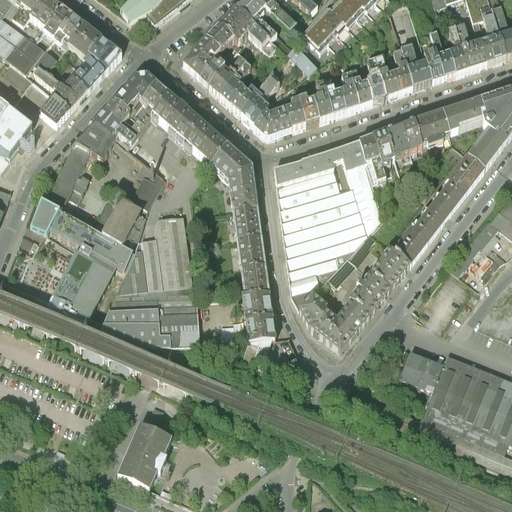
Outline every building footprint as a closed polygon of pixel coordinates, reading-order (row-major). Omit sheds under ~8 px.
[(0,0),(0,26),(1,25),(11,9),(0,0)] [(0,0),(11,9),(17,0),(0,0)] [(30,0),(17,0),(11,9),(19,15),(21,13),(30,0)] [(42,2),(39,0),(30,0),(21,13),(28,18),(23,23),(21,21),(16,27),(23,33),(29,25),(45,4),(42,2)] [(143,0),(137,3),(132,9),(120,22),(123,26),(129,35),(146,26),(154,37),(183,14),(200,0),(143,0)] [(137,3),(143,0),(124,0),(132,9),(137,3)] [(265,17),(289,39),(295,32),(276,14),(275,15),(271,11),(277,5),(271,0),(251,0),(251,1),(249,3),(265,17)] [(271,0),(277,5),(281,0),(285,0),(310,21),(317,15),(304,4),(299,0),(271,0)] [(364,15),(348,0),(343,0),(337,7),(356,24),(364,15)] [(366,0),(348,0),(364,15),(366,17),(375,8),(366,0)] [(443,0),(439,0),(431,3),(441,38),(447,36),(454,34),(446,9),(443,0)] [(443,0),(446,9),(465,2),(463,0),(443,0)] [(483,25),(492,22),(490,17),(485,0),(463,0),(465,2),(473,28),(483,25)] [(485,0),(490,17),(499,14),(494,0),(485,0)] [(235,18),(271,51),(277,44),(261,30),(254,29),(257,26),(257,27),(259,27),(263,23),(261,22),(265,17),(249,3),(236,17),(235,18)] [(431,3),(419,6),(430,41),(435,39),(436,42),(442,40),(441,38),(431,3)] [(55,12),(45,4),(29,25),(44,38),(61,17),(55,12)] [(419,6),(407,10),(409,16),(416,37),(419,49),(426,47),(426,45),(431,44),(430,41),(419,6)] [(337,7),(329,16),(345,31),(347,34),(356,24),(337,7)] [(388,16),(396,44),(406,40),(416,37),(409,16),(399,19),(397,13),(388,16)] [(345,31),(329,16),(327,14),(318,23),(336,40),(345,31)] [(506,35),(499,14),(490,17),(492,22),(505,65),(510,63),(511,62),(511,39),(504,41),(504,39),(506,38),(505,36),(506,35)] [(67,21),(61,17),(44,38),(41,42),(51,49),(71,25),(67,21)] [(220,34),(219,36),(234,50),(237,53),(246,43),(269,63),(275,56),(271,51),(235,18),(220,34)] [(489,46),(480,50),(486,70),(502,65),(505,65),(492,22),(483,25),(489,46)] [(336,40),(318,23),(309,32),(328,49),(336,40)] [(43,59),(1,25),(0,26),(0,63),(7,69),(25,82),(33,73),(43,59)] [(74,27),(71,25),(51,49),(44,58),(56,68),(67,53),(82,34),(74,27)] [(463,31),(454,34),(467,76),(470,75),(486,70),(480,50),(470,53),(463,31)] [(319,59),(328,49),(309,32),(301,42),(319,59)] [(94,43),(82,34),(67,53),(85,67),(88,65),(100,48),(94,43)] [(454,34),(447,36),(454,57),(448,59),(455,80),(464,77),(467,76),(454,34)] [(207,48),(206,49),(220,61),(220,62),(227,55),(228,56),(234,50),(219,36),(207,48)] [(431,44),(435,57),(443,84),(455,80),(448,59),(442,61),(436,42),(435,39),(430,41),(431,44)] [(396,44),(400,56),(410,53),(406,40),(396,44)] [(291,58),(277,44),(271,51),(275,56),(286,65),(288,61),(291,58)] [(110,56),(100,48),(88,65),(106,80),(110,75),(121,64),(110,56)] [(203,52),(182,75),(196,86),(198,87),(210,74),(206,71),(210,66),(214,68),(220,61),(206,49),(203,52)] [(400,56),(412,94),(415,93),(432,88),(426,69),(416,72),(414,68),(415,68),(410,53),(400,56)] [(308,79),(315,73),(294,54),(288,61),(308,79)] [(399,78),(393,80),(399,98),(409,95),(412,94),(400,56),(393,58),(399,78)] [(423,61),(426,69),(432,88),(440,85),(443,84),(435,57),(423,61)] [(44,58),(43,59),(33,73),(38,76),(45,82),(56,68),(44,58)] [(374,64),(386,102),(388,101),(399,98),(393,80),(388,81),(381,62),(374,64)] [(365,82),(367,88),(372,106),(383,103),(386,102),(374,64),(373,64),(366,66),(371,80),(365,82)] [(99,86),(106,80),(88,65),(85,67),(83,70),(86,73),(72,87),(87,99),(99,86)] [(222,78),(208,95),(219,104),(244,72),(245,71),(238,67),(230,78),(226,81),(222,78)] [(25,82),(7,69),(0,76),(0,110),(1,111),(8,117),(9,118),(32,88),(25,82)] [(222,78),(223,76),(218,73),(217,74),(212,70),(210,74),(198,87),(208,95),(222,78)] [(244,72),(219,104),(230,112),(242,97),(243,96),(238,92),(240,88),(250,76),(244,72)] [(356,75),(349,77),(359,111),(362,110),(372,106),(367,88),(360,89),(356,75)] [(55,96),(58,98),(61,94),(54,89),(45,82),(38,76),(34,81),(44,89),(44,90),(54,98),(55,96)] [(346,95),(340,97),(346,115),(356,112),(359,111),(349,77),(341,80),(346,95)] [(81,105),(87,99),(72,87),(71,86),(67,92),(58,84),(54,89),(61,94),(78,108),(81,105)] [(127,95),(114,108),(127,118),(131,112),(133,113),(139,105),(141,107),(143,108),(155,91),(146,84),(142,84),(137,85),(127,95)] [(257,100),(241,121),(253,131),(265,116),(267,114),(260,107),(262,105),(265,105),(277,90),(269,85),(257,100)] [(330,85),(323,88),(332,119),(334,118),(346,115),(340,97),(334,98),(330,85)] [(313,104),(313,105),(319,123),(322,122),(329,120),(332,119),(323,88),(315,90),(319,102),(313,104)] [(143,131),(152,120),(167,101),(165,99),(158,93),(155,91),(143,108),(148,112),(138,127),(143,131)] [(76,110),(78,108),(61,94),(58,98),(52,104),(69,118),(76,110)] [(511,94),(469,107),(441,116),(448,137),(483,126),(484,131),(488,133),(467,160),(484,174),(506,146),(511,138),(511,94)] [(242,97),(230,112),(241,121),(257,100),(250,95),(248,98),(248,100),(246,100),(246,99),(242,97)] [(267,114),(272,118),(285,114),(282,104),(281,98),(267,114)] [(282,104),(285,114),(291,132),(304,128),(306,127),(298,104),(293,106),(291,99),(282,104)] [(175,107),(167,101),(152,120),(185,145),(200,126),(191,120),(175,107)] [(306,102),(298,104),(306,127),(309,127),(316,124),(319,123),(313,105),(307,107),(306,102)] [(61,126),(69,118),(52,104),(44,115),(41,113),(37,117),(43,121),(56,131),(61,126)] [(107,115),(104,118),(120,130),(123,127),(130,120),(127,118),(114,108),(112,110),(107,115)] [(0,175),(1,176),(9,164),(32,135),(9,118),(8,117),(1,111),(0,110),(0,175)] [(270,118),(269,119),(265,116),(253,131),(265,140),(276,137),(291,132),(285,114),(272,118),(270,118)] [(423,122),(414,125),(421,146),(426,144),(431,157),(438,154),(436,146),(443,144),(441,139),(448,137),(441,116),(423,122)] [(103,120),(95,128),(112,141),(115,136),(131,147),(135,141),(120,130),(104,118),(103,120)] [(136,125),(131,132),(123,127),(120,130),(135,141),(143,131),(138,127),(136,125)] [(402,129),(410,154),(415,152),(415,151),(422,149),(421,146),(414,125),(410,126),(402,129)] [(226,147),(200,126),(185,145),(211,166),(226,147)] [(44,207),(59,215),(68,199),(77,204),(86,188),(85,187),(88,182),(82,179),(80,181),(78,180),(90,157),(102,165),(115,143),(112,141),(95,128),(84,140),(73,150),(45,205),(44,206),(44,207)] [(390,132),(386,134),(394,157),(401,155),(401,157),(410,154),(402,129),(390,132)] [(383,134),(373,138),(381,164),(390,162),(389,160),(394,158),(394,157),(386,134),(383,134)] [(368,139),(359,142),(366,163),(372,161),(378,180),(385,178),(381,164),(373,138),(368,139)] [(370,234),(384,219),(366,163),(359,142),(336,149),(274,169),(283,237),(291,294),(299,308),(312,294),(326,280),(370,234)] [(226,147),(211,166),(219,172),(219,173),(228,180),(229,180),(251,167),(246,162),(237,156),(234,153),(226,147)] [(392,253),(409,267),(447,220),(484,174),(467,160),(466,160),(458,170),(448,183),(450,185),(443,194),(432,208),(424,218),(413,231),(411,229),(401,242),(392,253)] [(143,178),(159,188),(164,179),(146,166),(140,176),(143,178)] [(251,167),(229,180),(230,188),(231,200),(232,200),(233,210),(257,207),(254,186),(251,167)] [(143,178),(131,200),(148,208),(149,204),(159,188),(143,178)] [(0,193),(0,216),(3,217),(10,198),(0,193)] [(109,201),(92,232),(134,255),(134,254),(136,250),(145,217),(120,203),(123,198),(116,193),(111,202),(109,201)] [(511,205),(507,207),(428,298),(430,302),(451,276),(463,286),(470,277),(464,271),(497,234),(511,244),(511,205)] [(56,243),(59,238),(81,250),(115,268),(126,273),(134,255),(92,232),(88,230),(66,219),(59,215),(44,207),(39,215),(40,215),(36,222),(32,230),(40,235),(56,243)] [(257,207),(233,210),(234,219),(235,229),(236,229),(237,239),(260,235),(258,218),(257,207)] [(66,219),(88,230),(93,220),(71,208),(66,219)] [(156,221),(152,231),(153,240),(156,241),(141,243),(142,253),(134,254),(134,255),(126,273),(113,303),(157,300),(157,308),(194,306),(182,217),(156,221)] [(370,234),(326,280),(335,287),(356,264),(357,265),(371,248),(369,246),(376,240),(370,234)] [(260,235),(237,239),(238,246),(237,247),(238,256),(239,256),(241,267),(264,264),(262,249),(260,235)] [(62,282),(47,310),(85,326),(115,268),(81,250),(78,255),(76,254),(75,257),(62,282)] [(390,250),(370,275),(390,291),(399,279),(409,267),(392,253),(390,250)] [(487,284),(500,266),(493,261),(480,279),(487,284)] [(264,264),(241,267),(242,277),(243,286),(244,287),(245,294),(269,293),(266,278),(264,264)] [(351,302),(370,316),(380,304),(390,291),(370,275),(350,301),(351,302)] [(246,320),(272,316),(270,304),(269,293),(245,294),(242,294),(246,320)] [(354,335),(370,316),(351,302),(337,320),(324,310),(327,306),(312,294),(299,308),(310,329),(341,353),(354,335)] [(113,303),(100,332),(146,351),(150,347),(160,347),(160,348),(200,345),(197,305),(194,306),(157,308),(157,300),(113,303)] [(272,316),(246,320),(249,344),(271,341),(273,341),(275,340),(273,327),(272,316)] [(225,347),(249,344),(246,320),(234,321),(234,325),(222,327),(225,347)] [(288,339),(275,340),(273,341),(290,367),(292,365),(298,371),(303,368),(288,339)] [(263,364),(271,341),(249,344),(242,365),(262,374),(266,366),(263,364)] [(441,356),(437,354),(435,359),(443,362),(446,354),(442,353),(441,356)] [(421,423),(362,399),(356,414),(511,478),(511,460),(504,457),(508,447),(511,448),(511,384),(509,383),(447,357),(442,368),(410,355),(399,382),(432,395),(421,423)] [(286,375),(266,366),(262,374),(282,383),(286,375)] [(117,481),(148,495),(156,476),(160,477),(161,475),(166,463),(163,462),(171,443),(140,430),(129,454),(117,481)] [(59,511),(55,504),(54,502),(46,507),(45,507),(47,511),(59,511)]
